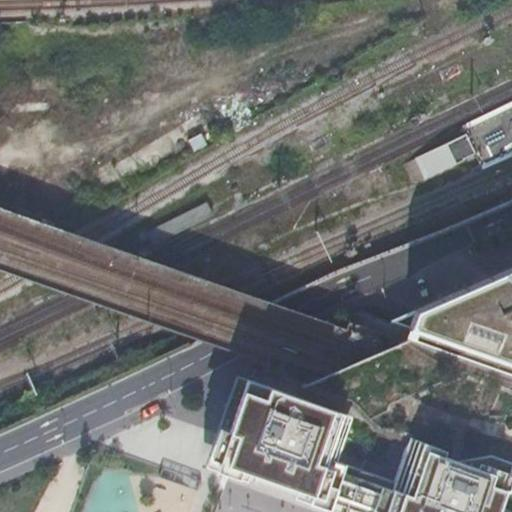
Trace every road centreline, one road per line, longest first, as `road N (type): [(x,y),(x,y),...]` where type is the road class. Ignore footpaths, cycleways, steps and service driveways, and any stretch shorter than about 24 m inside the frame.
road 1 (residential): [(511,218),(0,455)]
road 2 (motorway): [(117,511),(0,469)]
